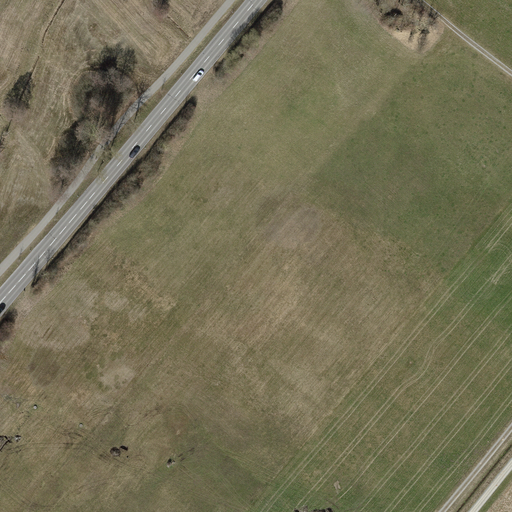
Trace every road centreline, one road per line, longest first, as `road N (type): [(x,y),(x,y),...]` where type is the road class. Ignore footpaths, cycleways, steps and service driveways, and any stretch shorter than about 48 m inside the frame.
road 1 (secondary): [(257,0),(0,302)]
road 2 (track): [(511,74),(416,0)]
